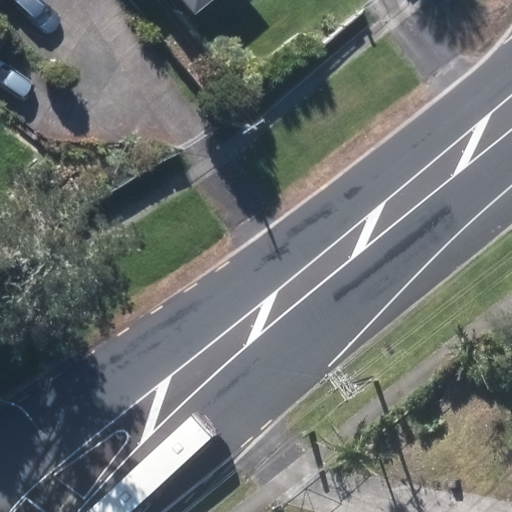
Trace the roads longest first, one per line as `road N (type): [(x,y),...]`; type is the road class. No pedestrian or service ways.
road 1 (tertiary): [(181,379),(511,113)]
road 2 (tertiary): [(0,474),(69,420),(181,379)]
road 3 (tertiary): [(181,379),(120,511)]
